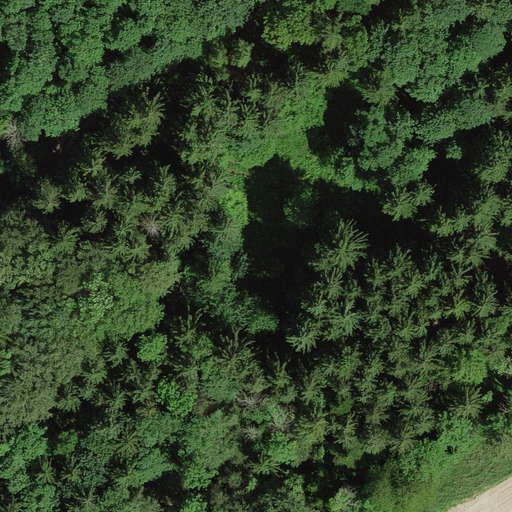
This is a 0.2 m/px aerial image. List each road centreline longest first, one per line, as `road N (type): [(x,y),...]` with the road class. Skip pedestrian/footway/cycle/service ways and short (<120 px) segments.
road 1 (track): [(247,0),(77,115),(0,136)]
road 2 (track): [(0,225),(77,115)]
